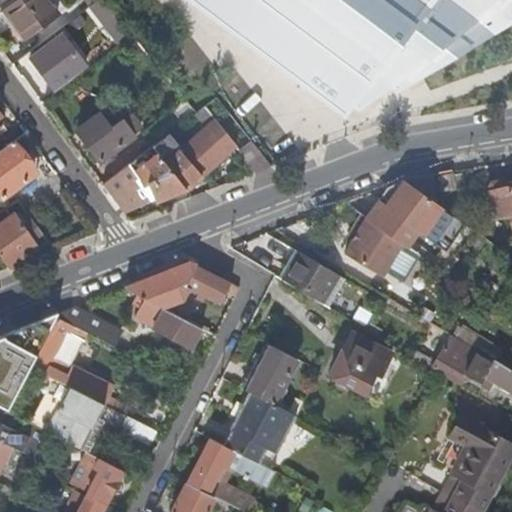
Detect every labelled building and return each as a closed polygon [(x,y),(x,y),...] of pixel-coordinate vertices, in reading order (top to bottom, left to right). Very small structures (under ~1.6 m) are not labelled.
[(22,41),(60,14),(49,0),(18,0),(1,13),(22,41)] [(76,0),(73,2),(81,13),(91,6),(99,0),(76,0)] [(99,0),(91,6),(122,44),(132,37),(101,0),(99,0)] [(85,66),(62,36),(30,59),(53,89),(85,66)] [(183,108),(166,121),(172,129),(189,117),(183,108)] [(234,148),(204,109),(152,146),(161,158),(184,187),(234,148)] [(121,120),(109,128),(99,115),(76,131),(99,162),(103,159),(106,164),(116,157),(112,153),(133,138),(131,134),(139,129),(130,116),(122,122),(121,120)] [(166,121),(164,118),(143,133),(151,144),(172,129),(166,121)] [(0,196),(2,200),(27,181),(16,167),(26,160),(12,141),(0,150),(0,196)] [(158,203),(187,190),(184,187),(161,158),(148,167),(156,178),(148,184),(145,180),(141,183),(144,187),(141,188),(137,183),(135,185),(139,190),(136,192),(127,180),(137,172),(130,163),(101,185),(122,213),(156,199),(158,203)] [(26,160),(16,167),(27,181),(36,174),(26,160)] [(440,246),(458,219),(437,205),(432,176),(402,181),(385,188),(375,202),(385,208),(380,215),(396,226),(400,219),(440,246)] [(507,190),(506,185),(500,181),(492,183),(488,188),(490,194),(507,190)] [(511,189),(507,190),(490,194),(488,194),(492,219),(511,214),(511,189)] [(344,204),(354,210),(368,220),(374,211),(371,209),(372,206),(360,198),(344,204)] [(385,208),(375,202),(372,206),(371,209),(374,211),(380,215),(385,208)] [(0,212),(0,255),(9,268),(38,249),(33,239),(40,234),(30,220),(21,225),(14,215),(11,217),(6,208),(0,212)] [(361,217),(353,230),(358,233),(353,242),(344,256),(382,278),(384,274),(399,249),(401,245),(361,217)] [(32,219),(30,220),(40,234),(42,233),(32,219)] [(358,233),(353,230),(347,239),(353,242),(358,233)] [(292,248),(275,277),(283,282),(300,253),(292,248)] [(416,260),(399,249),(384,274),(402,284),(416,260)] [(321,304),(338,275),(300,253),(283,282),(321,304)] [(229,284),(189,263),(125,288),(137,295),(173,314),(170,308),(182,302),(188,290),(197,295),(195,299),(201,302),(203,297),(220,305),(225,295),(229,284)] [(338,275),(321,304),(326,307),(343,278),(338,275)] [(239,289),(229,284),(225,295),(234,299),(239,289)] [(192,349),(202,329),(173,314),(137,295),(132,306),(140,310),(136,318),(154,328),(153,329),(192,349)] [(120,333),(72,308),(57,314),(55,318),(88,335),(114,348),(120,333)] [(178,311),(173,314),(202,329),(206,321),(184,310),(178,311)] [(55,318),(57,314),(0,336),(0,400),(10,406),(30,367),(55,318)] [(85,342),(88,335),(55,318),(30,367),(127,416),(132,408),(111,397),(116,387),(73,365),(67,375),(50,366),(67,332),(85,342)] [(383,332),(370,324),(366,330),(380,338),(383,332)] [(73,365),(85,342),(67,332),(50,366),(67,375),(73,365)] [(390,379),(382,374),(392,356),(353,335),(353,333),(352,332),(328,376),(377,402),(390,379)] [(436,363),(434,362),(430,368),(436,371),(436,370),(459,383),(464,374),(480,383),(485,377),(492,381),(511,392),(511,369),(453,335),(436,363)] [(259,364),(246,389),(250,391),(273,403),(296,359),(269,344),(259,364)] [(417,352),(414,358),(430,368),(434,362),(417,352)] [(413,360),(436,372),(436,371),(430,368),(414,358),(413,360)] [(246,389),(259,364),(255,362),(242,387),(246,389)] [(6,413),(46,433),(79,449),(86,453),(103,421),(121,431),(129,417),(127,416),(30,367),(10,406),(6,413)] [(488,387),(492,381),(485,377),(480,383),(488,387)] [(273,403),(250,391),(243,404),(237,416),(231,429),(232,430),(224,445),(270,468),(277,453),(297,415),(283,408),(273,403)] [(283,408),(297,415),(301,407),(287,400),(283,408)] [(239,402),(233,414),(237,416),(243,404),(239,402)] [(0,470),(3,464),(7,467),(15,450),(34,459),(46,433),(6,413),(0,425),(0,470)] [(279,453),(298,416),(297,415),(277,453),(279,453)] [(463,481),(454,498),(481,511),(482,511),(511,455),(511,442),(461,415),(451,434),(473,447),(457,478),(463,481)] [(150,445),(157,431),(129,417),(121,431),(150,445)] [(451,474),(457,478),(473,447),(451,434),(449,438),(465,447),(451,474)] [(261,483),(270,468),(224,445),(210,437),(187,482),(220,499),(244,511),(246,511),(254,498),(224,483),(232,468),(261,483)] [(69,502),(63,511),(101,511),(122,471),(86,453),(79,449),(75,459),(85,464),(75,486),(88,493),(86,497),(60,485),(55,494),(69,502)] [(217,507),(220,499),(187,482),(171,511),(205,511),(210,504),(217,507)] [(18,491),(13,500),(25,506),(29,497),(18,491)] [(481,511),(454,498),(446,511),(438,511),(433,509),(431,511),(481,511)]
